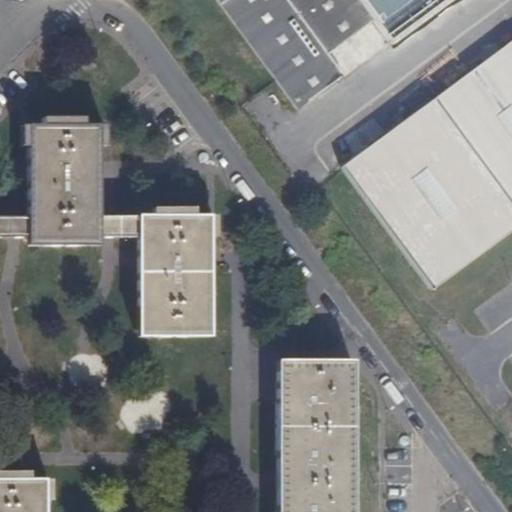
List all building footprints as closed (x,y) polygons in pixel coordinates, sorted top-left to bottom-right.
[(214,0),(277,84),(295,110),(342,76),(327,55),(372,23),(354,0),(214,0)] [(511,42),(430,103),(511,214),(511,42)] [(511,214),(430,103),(341,169),(429,291),(430,291),(511,230),(511,214)] [(41,119),(41,127),(83,127),(83,119),(41,119)] [(26,218),(26,240),(98,240),(98,219),(98,127),(83,127),(41,127),(27,127),(26,218)] [(152,218),(193,218),(193,210),(152,210),(152,218)] [(0,218),(0,239),(13,240),(26,240),(26,218),(12,218),(0,218)] [(98,219),(98,240),(108,240),(137,240),(137,218),(106,218),(98,219)] [(137,218),(137,240),(137,330),(137,338),(209,339),(209,218),(193,218),(152,218),(137,218)] [(276,511),(353,511),(353,363),(277,362),(276,511)] [(0,481),(28,482),(28,474),(0,473),(0,481)] [(0,511),(42,511),(43,481),(28,482),(0,481),(0,511)]
